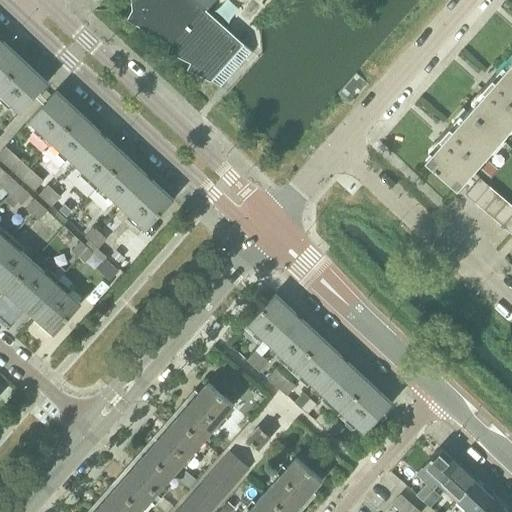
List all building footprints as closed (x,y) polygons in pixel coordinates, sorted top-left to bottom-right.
[(132,0),(133,8),(128,19),(140,25),(147,31),(170,44),(167,50),(191,62),(188,69),(197,73),(213,81),(215,83),(221,88),(253,51),(207,10),(208,8),(215,0),(132,0)] [(0,92),(20,111),(48,82),(0,37),(0,92)] [(453,128),(450,125),(439,138),(442,140),(425,159),(458,188),(511,125),(511,60),(496,79),(492,77),(482,89),(485,92),(453,128)] [(146,229),(174,199),(56,90),(29,120),(146,229)] [(6,146),(0,152),(0,158),(5,163),(14,153),(6,146)] [(14,153),(5,163),(7,164),(12,169),(20,159),(15,155),(14,153)] [(20,159),(12,169),(16,173),(18,174),(27,165),(25,163),(20,159)] [(27,165),(18,174),(24,180),(33,170),(27,165)] [(33,170),(24,180),(25,181),(29,185),(38,176),(34,171),(33,170)] [(7,173),(0,180),(0,184),(5,189),(13,179),(7,173)] [(38,176),(29,185),(35,190),(43,180),(38,176)] [(479,177),(465,194),(474,202),(489,185),(479,177)] [(13,179),(5,189),(11,194),(19,184),(13,179)] [(47,183),(38,193),(45,199),(54,190),(47,183)] [(19,184),(11,194),(16,199),(25,189),(19,184)] [(489,185),(474,202),(483,210),(498,193),(489,185)] [(25,189),(16,199),(22,204),(30,194),(25,189)] [(54,190),(45,199),(52,205),(60,196),(54,190)] [(498,193),(483,210),(493,218),(507,201),(498,193)] [(34,198),(25,207),(32,214),(41,204),(34,198)] [(511,205),(507,201),(493,218),(502,226),(511,214),(511,205)] [(41,204),(32,214),(39,220),(48,210),(41,204)] [(511,214),(502,226),(511,233),(511,232),(511,214)] [(91,241),(100,232),(93,226),(85,235),(91,241)] [(0,232),(0,285),(54,333),(81,303),(0,232)] [(100,232),(91,241),(98,247),(107,238),(100,232)] [(81,240),(73,250),(79,256),(88,246),(81,240)] [(88,246),(79,256),(85,262),(94,252),(88,246)] [(275,293),(247,323),(271,345),(299,316),(275,293)] [(299,316),(271,345),(294,367),(322,337),(299,316)] [(322,337),(294,367),(317,388),(345,358),(322,337)] [(255,350),(246,360),(253,365),(261,355),(255,350)] [(261,355),(253,365),(259,371),(268,361),(261,355)] [(345,358),(317,388),(341,410),(368,380),(345,358)] [(276,368),(267,378),(273,383),(282,373),(276,368)] [(282,373),(273,383),(280,389),(288,379),(282,373)] [(288,379),(280,389),(286,394),(295,385),(288,379)] [(368,380),(341,410),(365,432),(380,415),(392,402),(368,380)] [(208,381),(92,511),(137,511),(150,498),(154,502),(167,487),(163,484),(233,404),(208,381)] [(303,392),(294,401),(300,407),(309,397),(303,392)] [(309,397),(300,407),(307,413),(315,403),(309,397)] [(323,410),(315,419),(321,425),(330,415),(323,410)] [(330,415),(321,425),(328,431),(336,421),(330,415)] [(336,421),(328,431),(334,436),(342,427),(336,421)] [(258,426),(246,439),(258,450),(270,437),(258,426)] [(422,467),(416,473),(427,482),(417,494),(423,500),(439,482),(440,483),(458,464),(440,447),(422,467)] [(178,510),(175,511),(209,511),(249,467),(230,450),(178,510)] [(291,511),(321,478),(295,456),(246,511),(291,511)] [(457,499),(475,479),(458,464),(440,483),(457,499)] [(470,511),(476,511),(492,495),(475,479),(457,499),(470,511)] [(434,489),(424,500),(431,506),(440,495),(434,489)] [(399,509),(408,499),(401,493),(392,503),(399,509)] [(508,511),(509,511),(492,495),(476,511),(508,511)] [(408,499),(399,509),(402,511),(408,511),(414,505),(408,499)]
